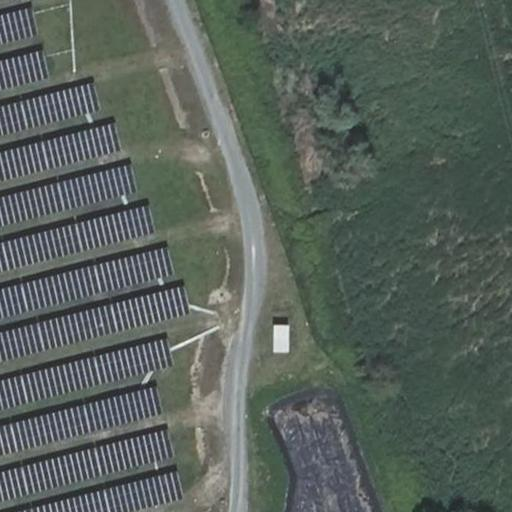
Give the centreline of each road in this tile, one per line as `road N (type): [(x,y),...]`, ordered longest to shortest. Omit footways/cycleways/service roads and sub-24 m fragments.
road 1 (track): [(242,511),(248,475),(236,403),(264,256),(255,209),(180,0)]
road 2 (track): [(0,282),(256,216)]
road 3 (track): [(0,373),(256,308)]
road 4 (track): [(0,464),(236,403)]
road 5 (track): [(0,189),(227,130)]
road 6 (track): [(0,97),(197,46)]
